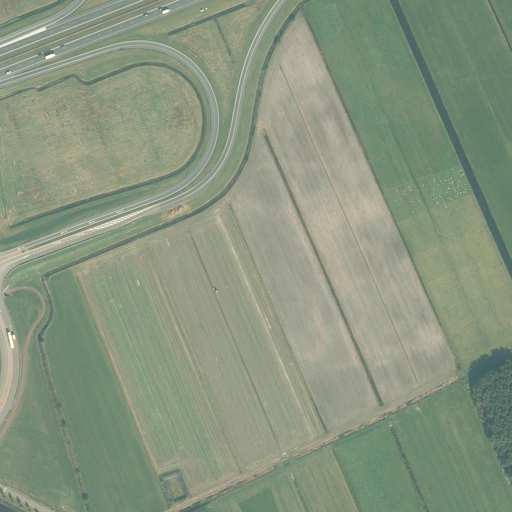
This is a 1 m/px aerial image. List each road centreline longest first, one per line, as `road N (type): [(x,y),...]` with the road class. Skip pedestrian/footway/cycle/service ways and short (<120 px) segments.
road 1 (motorway): [(0,83),(123,45),(151,44),(199,72),(217,124),(204,163),(181,186),(0,255)]
road 2 (motorway): [(29,257),(173,200),(212,173),(227,146),(250,52),(281,0)]
road 3 (motorway): [(0,73),(187,0)]
road 4 (motorway): [(131,0),(0,51)]
